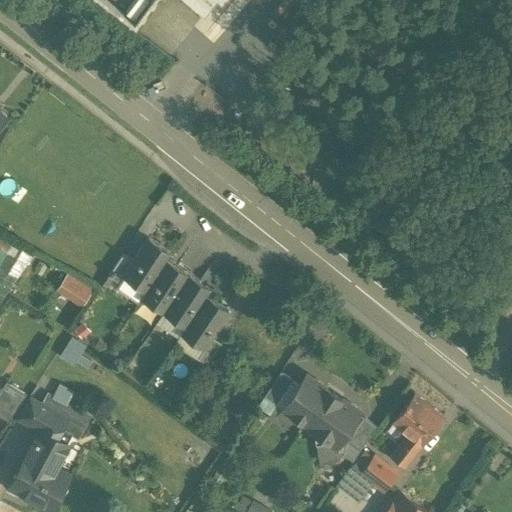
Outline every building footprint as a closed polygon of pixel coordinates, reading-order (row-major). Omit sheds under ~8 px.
[(143,0),(131,18),(138,23),(150,5),(143,0)] [(183,0),(203,17),(216,1),(221,5),(225,0),(183,0)] [(133,260),(122,275),(123,276),(144,290),(166,258),(170,251),(148,237),(133,260)] [(122,253),(107,275),(119,282),(123,276),(122,275),(133,260),(122,253)] [(144,290),(140,296),(162,311),(188,273),(166,258),(144,290)] [(92,289),(67,273),(60,283),(85,299),(92,289)] [(188,273),(162,311),(185,326),(206,294),(210,287),(188,273)] [(185,326),(180,332),(201,346),(202,347),(210,335),(228,309),(206,294),(185,326)] [(210,335),(202,347),(201,346),(195,356),(206,364),(220,342),(210,335)] [(280,370),(263,395),(276,403),(292,379),(280,370)] [(305,374),(282,408),(302,422),(325,388),(305,374)] [(27,394),(6,381),(0,389),(0,415),(10,421),(27,394)] [(359,411),(325,388),(302,422),(301,423),(313,432),(315,443),(327,441),(335,446),(340,438),(359,411)] [(79,412),(52,397),(53,395),(47,392),(41,403),(67,416),(61,427),(69,431),(79,412)] [(443,415),(413,392),(391,420),(406,432),(389,454),(404,466),(443,415)] [(41,403),(28,395),(15,416),(42,431),(57,439),(57,437),(58,436),(56,435),(61,427),(67,416),(41,403)] [(362,416),(346,440),(359,449),(376,425),(362,416)] [(42,431),(38,438),(35,437),(8,485),(50,508),(68,475),(54,467),(68,443),(57,437),(57,439),(42,431)] [(327,441),(315,443),(319,462),(335,459),(341,452),(352,460),(359,449),(346,440),(340,438),(335,446),(327,441)] [(396,472),(374,454),(360,472),(371,481),(383,490),(396,472)] [(351,465),(336,484),(356,500),(371,481),(360,472),(351,465)] [(425,511),(399,491),(391,502),(392,503),(386,510),(385,509),(382,511),(425,511)] [(268,511),(270,509),(253,500),(246,511),(268,511)]
